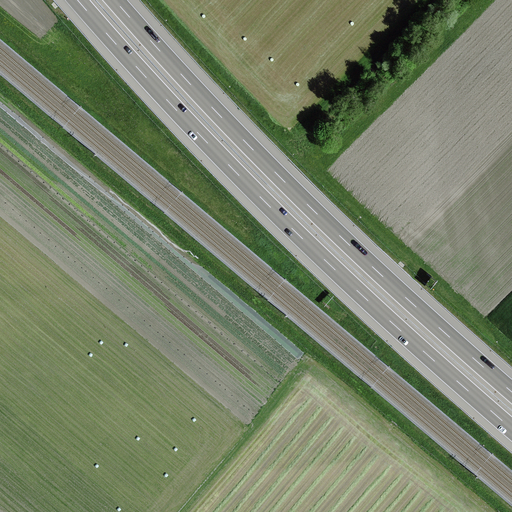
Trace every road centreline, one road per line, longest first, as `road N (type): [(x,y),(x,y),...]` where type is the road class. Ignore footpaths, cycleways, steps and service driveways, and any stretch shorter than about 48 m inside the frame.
road 1 (motorway): [(77,0),(345,280),(511,428)]
road 2 (motorway): [(511,392),(284,182),(115,0)]
